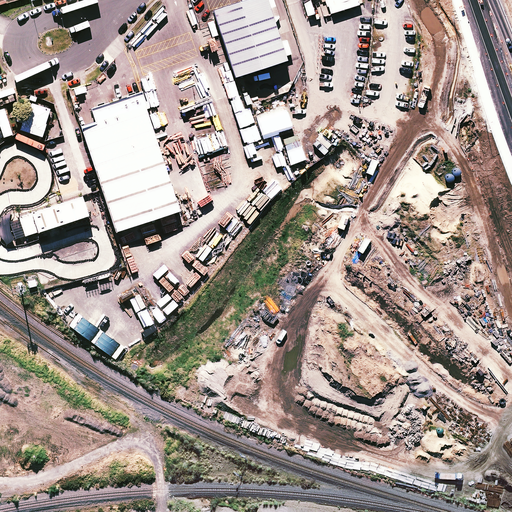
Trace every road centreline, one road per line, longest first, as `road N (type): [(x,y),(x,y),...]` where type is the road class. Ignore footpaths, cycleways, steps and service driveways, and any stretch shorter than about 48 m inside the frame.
road 1 (track): [(158,511),(155,464),(146,446),(134,443),(48,473),(0,477)]
road 2 (residential): [(95,13),(83,54),(50,71),(25,63),(20,35),(68,12)]
